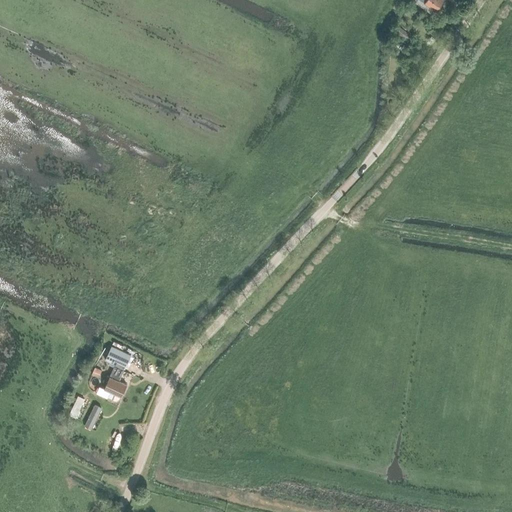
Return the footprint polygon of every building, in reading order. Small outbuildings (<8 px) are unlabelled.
[(419,0),(422,2),(436,12),(444,0),(419,0)] [(397,31),(407,38),(410,34),(400,26),(397,31)] [(110,347),(104,360),(124,369),(130,355),(110,347)] [(113,367),(109,377),(109,378),(104,389),(99,387),(96,393),(107,398),(110,392),(121,397),(126,385),(118,381),(123,371),(113,367)] [(78,396),(69,415),(75,418),(84,399),(78,396)] [(81,422),(85,423),(93,404),(90,402),(81,422)] [(95,403),(85,425),(92,428),(102,407),(95,403)]
